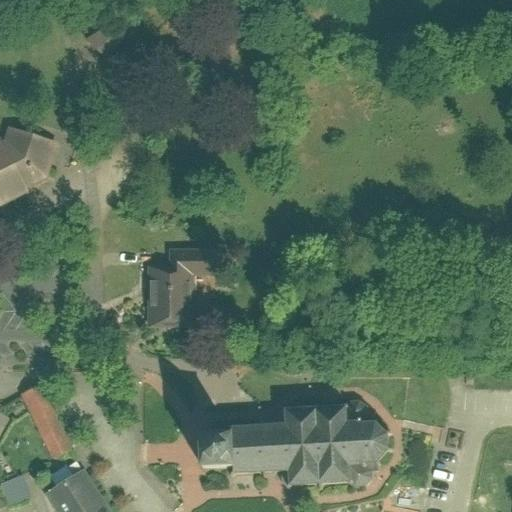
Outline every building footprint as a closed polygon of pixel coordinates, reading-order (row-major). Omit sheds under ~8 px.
[(111,20),(89,38),(105,58),(127,40),(111,20)] [(4,136),(0,137),(0,206),(30,196),(25,186),(46,176),(57,141),(5,126),(4,136)] [(173,265),(146,264),(145,328),(195,328),(196,277),(209,277),(210,252),(173,251),(173,265)] [(37,388),(18,398),(50,460),(69,450),(37,388)] [(0,407),(0,432),(19,423),(9,403),(0,407)] [(284,425),(231,429),(231,435),(199,437),(200,451),(201,468),(232,467),(232,475),(289,474),(290,487),(348,483),(355,486),(365,485),(371,480),(371,468),(382,465),(388,460),(391,450),(389,435),(384,426),(376,422),(367,422),(365,411),(358,404),(347,404),(341,409),(284,412),(284,425)] [(110,511),(82,465),(40,491),(53,511),(110,511)] [(1,483),(0,483),(0,489),(8,507),(31,497),(20,474),(1,483)]
